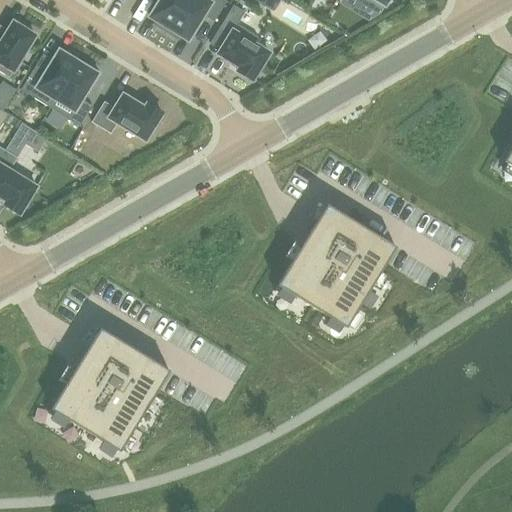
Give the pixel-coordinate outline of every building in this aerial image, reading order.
[(166,33),(186,0),(159,0),(149,18),(156,22),(154,25),(166,33)] [(213,22),(226,2),(222,0),(186,0),(166,33),(179,40),(181,37),(188,41),(203,16),(213,22)] [(341,0),(353,7),(357,0),(363,0),(382,11),(388,0),(341,0)] [(253,44),(257,37),(237,25),(245,13),(233,6),(218,30),(228,36),(217,55),(238,68),(236,71),(252,81),(269,54),(253,44)] [(0,43),(0,72),(9,78),(34,37),(27,32),(29,29),(16,21),(14,24),(12,23),(0,43)] [(50,109),(78,63),(71,59),(73,56),(62,49),(60,52),(58,51),(43,76),(33,70),(20,90),(50,109)] [(81,100),(97,75),(95,74),(98,71),(86,64),(84,67),(78,63),(50,109),(79,127),(92,106),(81,100)] [(145,142),(162,115),(146,105),(144,108),(122,95),(114,109),(104,102),(91,123),(110,135),(116,124),(145,142)] [(38,153),(47,139),(35,132),(21,123),(8,145),(21,153),(25,145),(38,153)] [(511,146),(502,162),(511,168),(511,146)] [(36,188),(9,171),(17,159),(0,148),(0,198),(5,202),(3,205),(19,215),(36,188)] [(326,205),(276,286),(345,329),(381,271),(384,265),(395,248),(326,205)] [(99,329),(50,410),(119,452),(154,395),(158,389),(169,371),(99,329)]
